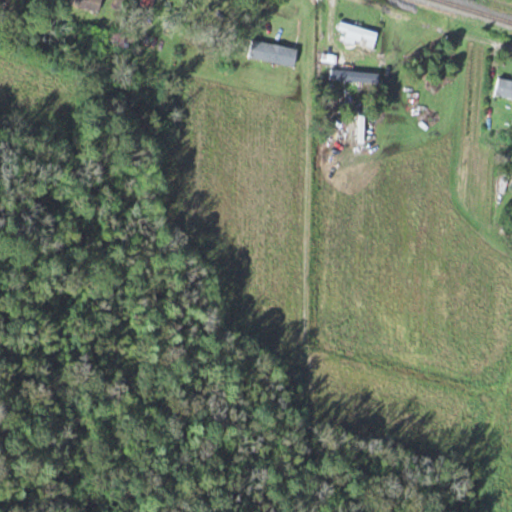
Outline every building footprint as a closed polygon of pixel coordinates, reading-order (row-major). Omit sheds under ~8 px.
[(22,0),(0,0),(0,7),(21,11),(22,0)] [(100,12),(102,0),(72,0),(71,6),(100,12)] [(340,28),(375,40),(377,33),(342,22),(340,28)] [(116,46),(130,47),(132,33),(117,31),(116,46)] [(249,58),(295,66),(298,48),(252,40),(249,58)] [(511,80),(499,78),(495,95),(511,99),(511,80)]
